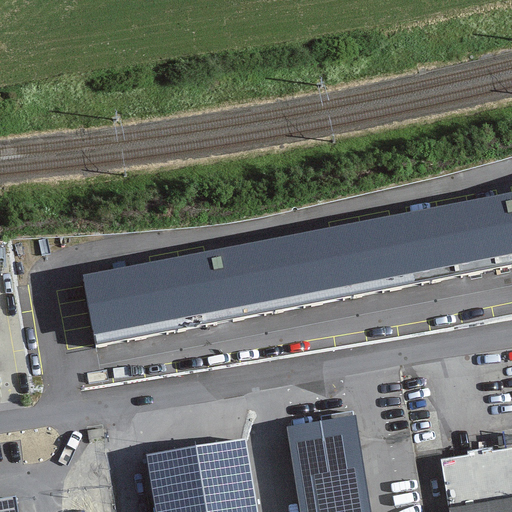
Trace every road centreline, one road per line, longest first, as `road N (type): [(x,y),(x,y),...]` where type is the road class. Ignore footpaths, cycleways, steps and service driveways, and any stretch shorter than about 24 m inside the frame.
road 1 (unclassified): [(0,420),(511,336)]
road 2 (unknown): [(385,511),(360,361)]
road 3 (unknown): [(255,378),(273,511)]
